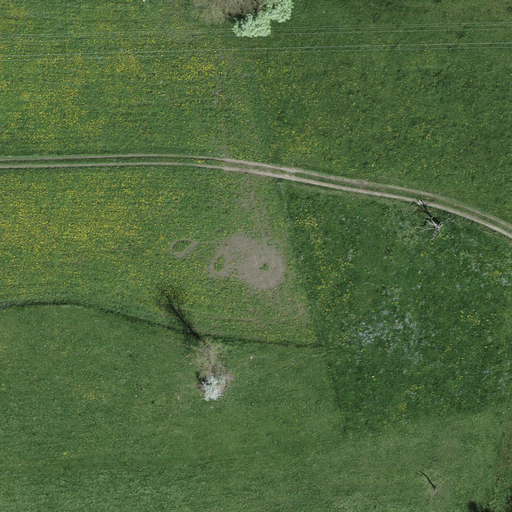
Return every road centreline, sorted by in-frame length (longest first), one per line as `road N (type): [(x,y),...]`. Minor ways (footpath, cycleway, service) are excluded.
road 1 (track): [(0,166),(181,161),(272,175)]
road 2 (track): [(511,231),(435,198),(272,175)]
